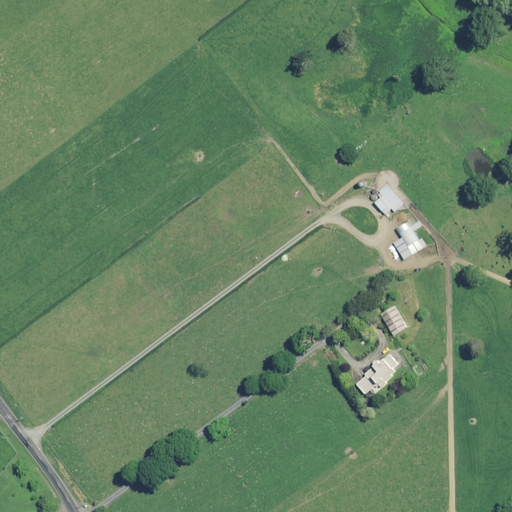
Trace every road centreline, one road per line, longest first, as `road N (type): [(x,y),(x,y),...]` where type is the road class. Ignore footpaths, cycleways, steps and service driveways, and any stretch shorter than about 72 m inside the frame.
road 1 (track): [(449,511),(449,263),(398,260),(329,216),(28,441)]
road 2 (tertiary): [(0,404),(74,511)]
